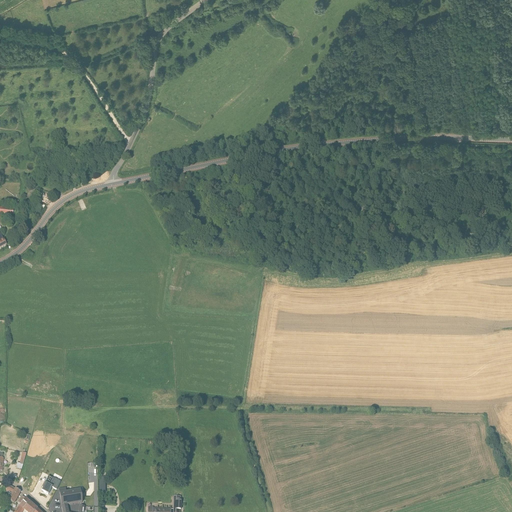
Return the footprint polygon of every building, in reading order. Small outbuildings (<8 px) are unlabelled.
[(21,470),(23,465),(26,454),(22,453),(20,463),(17,463),(16,468),(19,469),(21,470)] [(53,489),(56,490),(59,484),(55,482),(56,480),(54,479),(53,480),(47,477),(42,489),(43,489),(41,492),(48,495),(52,488),(53,489)] [(11,487),(8,486),(6,490),(6,491),(8,492),(9,491),(13,493),(8,501),(14,504),(20,492),(15,489),(15,490),(14,489),(11,487)] [(67,505),(82,502),(80,492),(82,492),(81,488),(75,489),(75,491),(59,493),(61,506),(67,505)] [(40,511),(25,499),(25,500),(21,505),(14,511),(12,511),(11,510),(9,511),(21,511),(23,510),(26,511),(40,511)]
